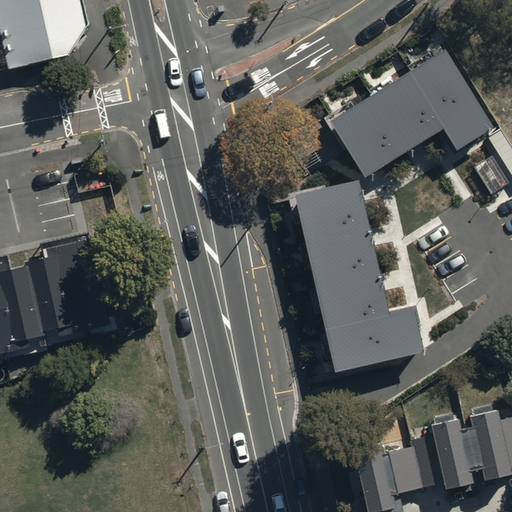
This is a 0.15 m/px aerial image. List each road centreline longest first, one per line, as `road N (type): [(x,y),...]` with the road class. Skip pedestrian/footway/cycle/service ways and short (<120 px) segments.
road 1 (tertiary): [(178,90),(269,511)]
road 2 (residential): [(178,90),(272,55),(364,0)]
road 3 (residential): [(0,128),(178,90)]
